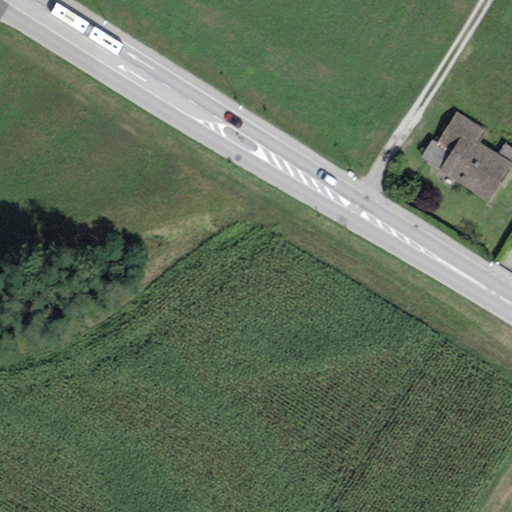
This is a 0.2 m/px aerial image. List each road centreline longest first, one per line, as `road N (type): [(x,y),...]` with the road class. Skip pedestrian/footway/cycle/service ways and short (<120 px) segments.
road 1 (secondary): [(511,302),(30,0)]
road 2 (track): [(359,206),(484,0)]
